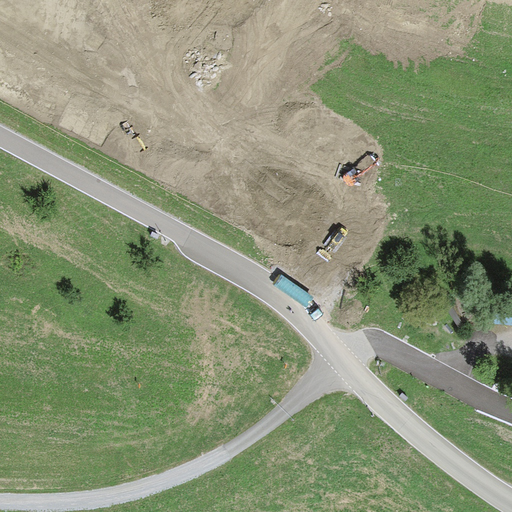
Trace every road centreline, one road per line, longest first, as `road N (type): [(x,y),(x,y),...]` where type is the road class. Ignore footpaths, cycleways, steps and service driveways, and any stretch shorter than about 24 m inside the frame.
road 1 (unclassified): [(0,136),(271,290),(341,358)]
road 2 (track): [(0,502),(50,504),(147,488),(209,462),(265,428),(341,358)]
road 3 (unclassified): [(511,501),(417,433),(341,358)]
road 4 (unclassified): [(341,358),(380,344),(511,410)]
